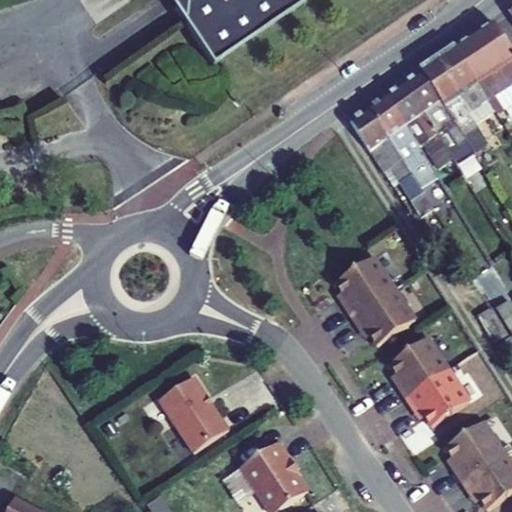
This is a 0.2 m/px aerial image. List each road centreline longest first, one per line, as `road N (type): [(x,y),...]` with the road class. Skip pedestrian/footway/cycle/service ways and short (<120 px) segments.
road 1 (tertiary): [(482,0),(315,118)]
road 2 (tertiary): [(315,118),(146,227)]
road 3 (tertiary): [(193,259),(237,187),(315,118)]
road 4 (residential): [(297,363),(400,511)]
road 5 (tertiary): [(0,390),(57,331),(127,324)]
road 6 (tertiary): [(101,255),(35,314),(0,367)]
road 7 (residential): [(171,321),(256,339),(297,363)]
road 8 (residential): [(132,229),(38,230),(0,241)]
road 9 (residential): [(297,363),(271,332),(220,306),(197,281)]
